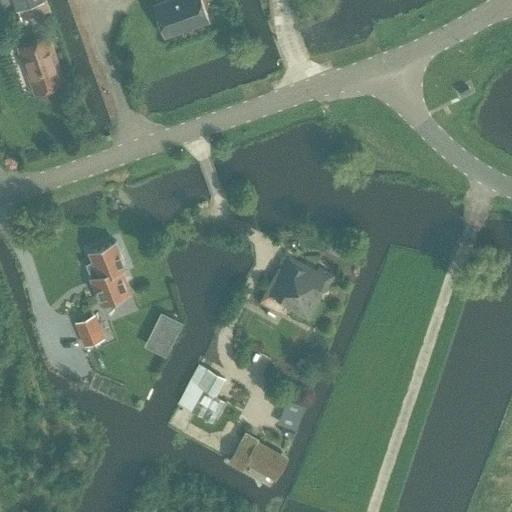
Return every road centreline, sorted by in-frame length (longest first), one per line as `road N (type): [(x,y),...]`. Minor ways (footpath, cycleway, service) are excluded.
road 1 (unclassified): [(0,201),(380,67)]
road 2 (track): [(381,511),(486,179)]
road 3 (unclassified): [(380,67),(414,117),(458,160),(511,189)]
road 4 (unclassified): [(380,67),(507,0)]
